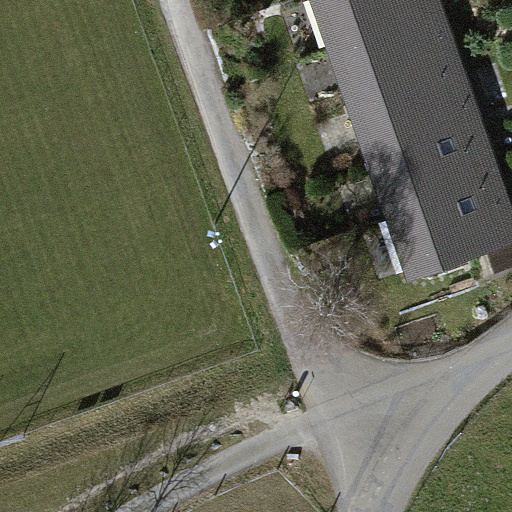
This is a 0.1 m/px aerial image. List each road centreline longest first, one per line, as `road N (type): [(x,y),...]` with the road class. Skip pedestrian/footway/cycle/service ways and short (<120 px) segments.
road 1 (unclassified): [(407,459),(348,410),(298,338),(179,0)]
road 2 (residential): [(511,347),(446,407),(407,459)]
